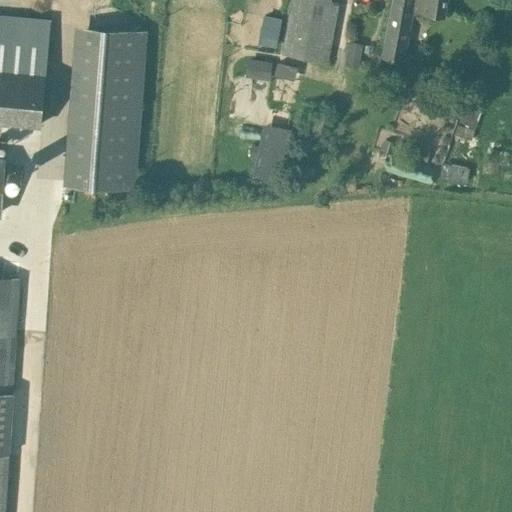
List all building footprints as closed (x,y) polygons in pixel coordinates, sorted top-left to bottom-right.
[(294,0),(289,50),(334,56),(340,1),(333,0),(294,0)] [(452,15),(453,0),(395,0),(388,54),(410,57),(417,10),(452,15)] [(48,14),(0,10),(0,204),(4,205),(8,154),(0,153),(0,117),(40,121),(48,14)] [(277,43),(280,14),(263,12),(259,41),(277,43)] [(81,25),(69,178),(133,183),(146,31),(81,25)] [(345,61),(360,64),(365,40),(350,38),(345,61)] [(247,52),(247,75),(271,75),(271,53),(247,52)] [(297,75),(298,61),(275,60),(274,74),(297,75)] [(278,175),(290,121),(266,116),(254,169),(278,175)] [(19,276),(0,275),(0,388),(11,390),(19,276)] [(0,511),(2,511),(11,390),(0,388),(0,511)]
